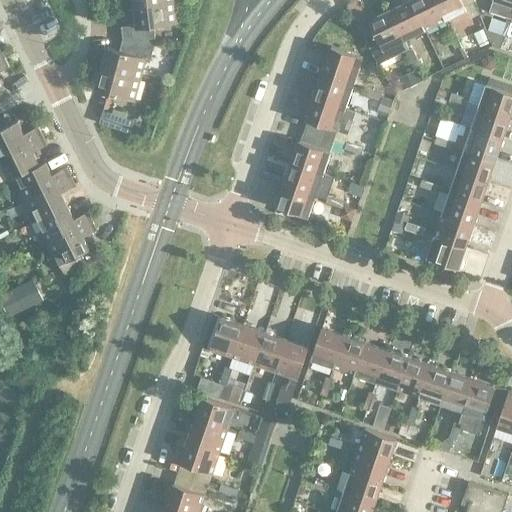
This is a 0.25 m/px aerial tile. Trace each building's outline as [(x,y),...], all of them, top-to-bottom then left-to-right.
[(425,30),(410,0),(390,10),(405,40),(425,30)] [(446,20),(436,0),(410,0),(425,30),(446,20)] [(436,0),(446,20),(467,9),(464,4),(471,0),(436,0)] [(177,23),(174,1),(134,6),(135,15),(136,24),(121,26),(123,38),(156,41),(154,25),(177,23)] [(405,40),(390,10),(376,16),(374,11),(354,21),(378,63),(409,49),(405,40)] [(511,28),(505,26),(503,34),(509,36),(511,28)] [(491,41),(485,27),(474,32),(480,47),(491,41)] [(448,32),(452,40),(458,37),(454,29),(448,32)] [(462,45),(458,37),(452,40),(456,48),(462,45)] [(156,41),(123,38),(120,50),(107,47),(101,68),(140,79),(146,58),(151,60),(156,41)] [(331,46),(321,76),(353,87),(363,57),(331,46)] [(407,52),(411,60),(417,57),(413,49),(407,52)] [(489,55),(483,60),(485,67),(492,71),(498,65),(496,58),(489,55)] [(420,65),(417,57),(411,60),(414,68),(417,66),(420,65)] [(0,71),(10,67),(5,58),(0,60),(0,87),(2,87),(0,83),(0,71)] [(401,89),(423,78),(417,66),(414,68),(396,77),(401,89)] [(140,79),(101,68),(95,89),(135,100),(140,79)] [(353,87),(321,76),(314,98),(346,108),(353,87)] [(511,85),(488,77),(486,84),(511,92),(511,85)] [(511,92),(486,84),(479,106),(510,117),(511,111),(511,92)] [(363,94),(371,97),(374,90),(365,87),(363,94)] [(382,93),(374,90),(371,97),(380,100),(382,93)] [(450,99),(458,102),(460,96),(452,93),(450,99)] [(468,99),(460,96),(458,102),(466,105),(468,99)] [(381,97),(376,111),(388,115),(393,101),(381,97)] [(355,112),(346,108),(314,98),(307,120),(303,130),(335,141),(338,130),(348,134),(355,112)] [(510,117),(479,106),(471,127),(503,138),(510,117)] [(103,110),(99,122),(130,133),(134,121),(103,110)] [(9,124),(4,114),(0,116),(0,156),(43,135),(38,126),(24,133),(18,120),(9,124)] [(503,138),(471,127),(464,149),(495,160),(503,138)] [(335,141),(303,130),(292,162),(323,173),(331,149),(335,141)] [(47,144),(43,135),(0,156),(0,157),(10,179),(17,175),(39,164),(33,151),(47,144)] [(435,143),(443,146),(445,139),(437,136),(435,143)] [(454,142),(445,139),(443,146),(451,148),(454,142)] [(346,144),(335,141),(331,149),(343,153),(346,144)] [(344,148),(353,151),(355,144),(347,142),(344,148)] [(363,147),(355,144),(353,151),(361,154),(363,147)] [(495,160),(464,149),(457,171),(488,181),(495,160)] [(52,174),(46,161),(39,164),(17,175),(22,186),(18,188),(24,200),(71,176),(67,167),(52,174)] [(335,177),(323,173),(292,162),(284,184),(316,195),(327,199),(328,195),(335,177)] [(488,181),(457,171),(449,192),(481,203),(488,181)] [(75,186),(71,176),(24,200),(29,211),(33,209),(38,220),(67,206),(61,193),(75,186)] [(420,186),(428,189),(431,182),(422,179),(420,186)] [(439,185),(431,182),(428,189),(437,191),(439,185)] [(316,195),(284,184),(277,206),(308,217),(316,195)] [(442,214),(473,225),(481,203),(449,192),(446,201),(417,191),(412,204),(442,214)] [(337,198),(328,195),(327,199),(326,202),(334,205),(337,198)] [(345,201),(337,198),(334,205),(343,207),(345,201)] [(356,209),(344,205),(342,213),(344,218),(352,220),(356,209)] [(74,219),(67,206),(38,220),(43,230),(39,232),(45,244),(93,221),(88,211),(74,219)] [(394,221),(406,225),(407,222),(410,216),(397,212),(394,221)] [(473,225),(442,214),(435,236),(466,246),(473,225)] [(97,230),(93,221),(45,244),(51,256),(55,254),(65,274),(85,264),(80,254),(89,250),(83,237),(97,230)] [(392,230),(403,234),(406,226),(395,222),(392,230)] [(405,229),(414,232),(416,225),(407,222),(406,225),(405,229)] [(424,228),(416,225),(414,232),(422,235),(424,228)] [(466,246),(435,236),(427,258),(458,269),(466,246)] [(0,298),(10,318),(44,301),(34,280),(0,296),(0,298)] [(211,348),(233,356),(244,325),(221,317),(211,348)] [(265,332),(244,325),(233,356),(254,363),(265,332)] [(344,335),(322,328),(311,359),(333,366),(344,335)] [(287,339),(265,332),(254,363),(276,371),(287,339)] [(366,343),(344,335),(333,366),(355,374),(366,343)] [(309,347),(287,339),(276,371),(291,376),(289,381),(281,385),(274,406),(287,411),(309,347)] [(387,350),(366,343),(355,374),(376,381),(387,350)] [(409,357),(387,350),(376,381),(398,389),(409,357)] [(430,365),(409,357),(398,389),(420,396),(430,365)] [(452,372),(430,365),(420,396),(441,403),(452,372)] [(226,366),(223,375),(229,377),(232,368),(226,366)] [(473,379),(452,372),(441,403),(463,411),(473,379)] [(229,377),(223,375),(220,383),(223,384),(226,385),(229,377)] [(201,377),(197,389),(219,397),(223,384),(220,383),(201,377)] [(326,377),(323,385),(330,387),(333,379),(326,377)] [(496,387),(473,379),(463,411),(485,418),(488,410),(495,388),(496,387)] [(269,381),(266,390),(272,392),(275,383),(269,381)] [(240,404),(245,389),(227,383),(226,385),(225,385),(221,397),(240,404)] [(330,387),(323,385),(321,393),(327,396),(330,387)] [(495,388),(488,410),(494,413),(501,390),(495,388)] [(250,401),(253,392),(246,389),(243,399),(250,401)] [(272,392),(266,390),(263,398),(270,400),(272,392)] [(511,392),(508,391),(497,426),(511,431),(511,392)] [(370,392),(367,400),(373,402),(376,394),(370,392)] [(235,407),(203,396),(195,419),(227,430),(235,407)] [(373,402),(367,400),(364,408),(370,410),(373,402)] [(377,411),(373,425),(384,429),(388,417),(391,408),(388,406),(385,413),(377,411)] [(413,406),(410,415),(416,417),(419,408),(413,406)] [(416,417),(410,415),(407,423),(410,424),(413,425),(416,417)] [(388,417),(384,429),(393,432),(397,420),(388,417)] [(227,430),(195,419),(188,440),(220,451),(227,430)] [(456,421),(453,429),(459,431),(462,423),(456,421)] [(410,424),(406,437),(415,440),(418,432),(415,426),(413,425),(410,424)] [(258,427),(255,436),(257,436),(256,439),(268,443),(272,431),(258,427)] [(397,439),(365,428),(358,450),(389,461),(397,439)] [(459,431),(453,429),(450,437),(456,440),(459,431)] [(238,437),(246,439),(248,433),(240,430),(238,437)] [(255,436),(248,433),(246,439),(254,442),(256,439),(257,436),(255,436)] [(328,443),(337,446),(339,440),(331,437),(328,443)] [(501,440),(493,437),(489,450),(497,453),(501,440)] [(220,451),(188,440),(181,462),(212,473),(220,451)] [(348,443),(339,440),(337,446),(345,449),(348,443)] [(389,461),(358,450),(351,471),(382,482),(389,461)] [(382,482),(351,471),(343,493),(375,504),(382,482)] [(314,487),(322,490),(324,483),(316,480),(314,487)] [(502,511),(508,494),(468,481),(463,498),(469,500),(465,511),(502,511)] [(174,483),(167,505),(187,511),(199,511),(206,494),(174,483)] [(333,486),(324,483),(322,490),(331,493),(333,486)] [(220,491),(228,493),(230,487),(222,484),(220,491)] [(238,490),(230,487),(228,493),(236,496),(238,490)] [(371,511),(375,504),(343,493),(336,511),(371,511)]
